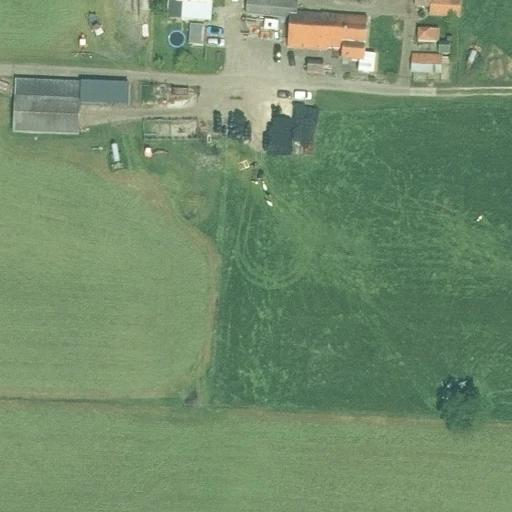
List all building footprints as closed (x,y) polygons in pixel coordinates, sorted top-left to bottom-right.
[(288,50),(326,53),(326,50),(343,52),(343,62),(359,64),(358,74),(373,75),(375,57),(365,56),(368,21),(297,15),(298,2),(267,0),(247,0),(246,16),(290,20),(288,50)] [(415,0),(415,9),(430,10),(429,19),(460,21),(461,0),(415,0)] [(439,56),(449,56),(450,31),(434,31),(434,45),(439,45),(439,56)] [(411,75),(441,76),(442,57),(412,56),(411,75)] [(15,99),(13,135),(78,137),(80,101),(15,99)] [(275,105),(275,124),(292,125),(293,105),(275,105)] [(278,151),(290,152),(290,154),(310,155),(311,119),(294,118),(294,137),(278,136),(278,151)]
